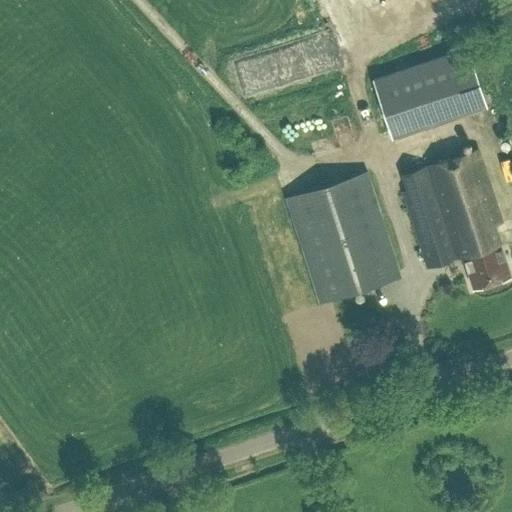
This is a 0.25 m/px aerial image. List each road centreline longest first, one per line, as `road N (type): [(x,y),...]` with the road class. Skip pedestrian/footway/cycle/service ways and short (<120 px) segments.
road 1 (unclassified): [(59,511),(511,357)]
road 2 (track): [(358,150),(322,160),(286,146),(142,0)]
